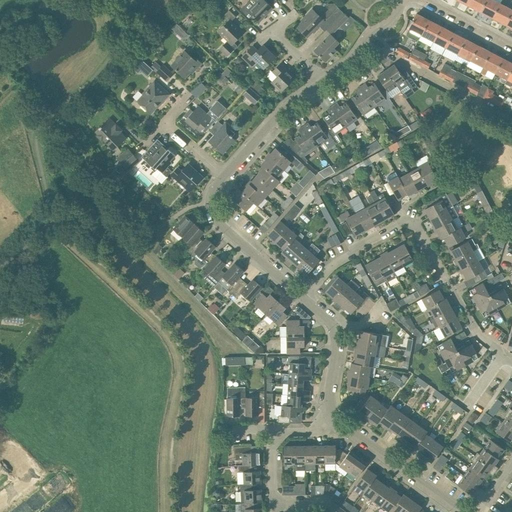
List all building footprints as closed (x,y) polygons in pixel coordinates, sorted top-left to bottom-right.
[(275,0),(258,0),(253,5),(249,1),(241,10),(249,19),(252,16),(259,23),(273,8),(270,5),(275,0)] [(470,0),(468,6),(480,12),(486,0),(470,0)] [(500,4),(493,0),(486,0),(480,12),(492,18),(500,4)] [(334,22),(343,12),(334,4),(328,4),(328,10),(321,17),(325,21),(327,20),(331,24),(334,22)] [(511,10),(511,9),(500,4),(492,18),(504,25),(511,10)] [(317,28),(318,29),(325,21),(321,17),(312,9),(301,21),(302,22),(296,27),(307,38),(317,28)] [(236,17),(229,10),(222,16),(227,21),(217,31),(227,41),(219,49),(227,57),(238,46),(234,43),(244,33),(232,21),(236,17)] [(343,12),(334,22),(339,27),(348,18),(343,12)] [(406,34),(419,40),(421,35),(429,20),(416,14),(406,34)] [(441,27),(429,20),(421,35),(433,41),(441,27)] [(176,24),(172,28),(182,39),(186,35),(176,24)] [(454,33),(441,27),(433,41),(446,48),(454,33)] [(339,43),(330,33),(313,51),(325,62),(337,51),(334,48),(339,43)] [(466,39),(454,33),(446,48),(458,54),(466,39)] [(478,46),(466,39),(458,54),(470,61),(478,46)] [(263,45),(261,47),(257,51),(252,46),(241,57),(252,68),(257,62),(263,69),(275,57),(263,45)] [(483,67),(490,52),(478,46),(470,61),(483,67)] [(410,53),(399,48),(396,53),(407,58),(410,53)] [(421,66),(424,60),(427,55),(414,48),(409,59),(421,66)] [(196,61),(191,56),(184,51),(171,66),(185,78),(192,69),(194,71),(202,63),(198,59),(196,61)] [(503,59),(490,52),(483,67),(480,73),(485,75),(488,70),(495,73),(503,59)] [(136,72),(139,69),(146,75),(151,69),(138,57),(129,66),(136,72)] [(511,70),(511,63),(503,59),(495,73),(501,77),(499,81),(505,84),(507,80),(511,70)] [(424,60),(421,66),(428,69),(430,64),(424,60)] [(281,62),(274,70),(269,75),(274,80),(271,82),(281,92),(295,78),(288,70),(287,71),(285,69),(286,68),(281,62)] [(385,71),(396,86),(397,86),(400,91),(408,85),(411,89),(416,86),(404,68),(399,72),(394,64),(385,71)] [(172,75),(162,65),(156,72),(166,81),(172,75)] [(232,72),(227,68),(222,74),(227,78),(232,72)] [(445,78),(458,85),(463,74),(457,71),(457,72),(451,69),(449,73),(448,73),(445,78)] [(439,75),(445,78),(448,73),(441,70),(439,75)] [(388,92),(396,86),(385,71),(377,76),(388,92)] [(458,85),(470,91),(474,83),(476,80),(463,74),(458,85)] [(170,95),(162,88),(155,81),(142,94),(143,95),(137,101),(151,114),(160,105),(161,106),(170,95)] [(194,97),(205,88),(201,82),(190,91),(194,97)] [(360,87),(374,108),(386,100),(374,83),(368,87),(365,83),(360,87)] [(483,98),(488,88),(488,87),(482,84),(481,87),(474,83),(470,91),(483,98)] [(240,84),(234,90),(238,94),(244,88),(240,84)] [(363,115),(374,108),(360,87),(355,90),(358,95),(352,99),(363,115)] [(260,97),(249,88),(243,94),(254,104),(260,97)] [(494,91),(488,88),(483,98),(495,104),(497,99),(498,97),(493,94),(494,91)] [(495,104),(502,107),(504,102),(497,99),(495,104)] [(219,118),(227,108),(217,100),(209,109),(210,110),(206,114),(198,106),(193,111),(190,109),(184,116),(187,118),(185,120),(195,129),(196,128),(200,132),(202,130),(205,132),(218,117),(219,118)] [(332,107),(346,127),(357,119),(346,103),(340,107),(337,103),(332,107)] [(346,127),(332,107),(327,110),(330,114),(323,118),(328,125),(325,126),(337,143),(341,140),(337,134),(346,127)] [(122,130),(118,126),(116,124),(115,124),(109,118),(95,132),(97,134),(96,135),(102,141),(103,140),(113,150),(126,138),(120,132),(122,130)] [(214,136),(211,139),(209,142),(223,153),(234,140),(232,137),(232,136),(235,132),(236,132),(225,122),(222,125),(218,121),(209,131),(214,136)] [(308,123),(303,127),(310,136),(317,147),(324,142),(328,149),(336,144),(324,127),(322,129),(317,123),(311,127),(308,123)] [(408,125),(393,134),(395,138),(411,130),(408,126),(408,125)] [(285,141),(284,142),(292,149),(307,162),(308,161),(304,155),(306,154),(306,155),(317,147),(310,136),(303,127),(298,130),(301,134),(295,138),(297,142),(294,144),(290,138),(285,142),(285,141)] [(408,145),(418,139),(414,133),(404,138),(408,145)] [(157,139),(141,157),(155,169),(156,168),(162,173),(166,177),(172,171),(167,167),(172,162),(170,161),(175,156),(168,149),(167,150),(165,148),(166,147),(157,139)] [(367,146),(363,149),(366,155),(371,152),(367,146)] [(268,157),(284,171),(291,162),(297,167),(301,162),(289,152),(285,157),(276,148),(268,157)] [(128,149),(116,159),(118,161),(121,165),(133,155),(128,149)] [(369,158),(372,163),(386,155),(383,150),(369,158)] [(133,155),(121,165),(117,168),(123,175),(139,162),(133,155)] [(346,159),(350,164),(357,160),(355,156),(350,159),(349,157),(346,159)] [(284,171),(268,157),(261,165),(264,168),(276,179),(284,171)] [(428,162),(418,168),(427,185),(437,179),(428,162)] [(182,181),(192,189),(203,177),(188,164),(181,171),(177,168),(171,175),(180,183),(182,181)] [(279,181),(276,179),(264,168),(256,176),(272,189),(279,181)] [(427,185),(418,168),(408,173),(418,190),(427,185)] [(298,183),(303,188),(315,174),(310,170),(298,183)] [(348,176),(345,171),(340,174),(342,179),(348,176)] [(401,197),(407,193),(399,178),(398,176),(397,177),(395,173),(388,177),(387,179),(387,180),(388,182),(398,201),(402,199),(401,197)] [(418,190),(408,173),(399,178),(407,193),(408,195),(418,190)] [(272,189),(256,176),(249,184),(264,198),(272,189)] [(339,183),(335,176),(325,182),(328,187),(334,184),(333,182),(335,181),(336,184),(339,183)] [(477,193),(482,191),(475,177),(468,181),(472,189),(474,188),(477,193)] [(296,196),(303,188),(298,183),(296,182),(289,190),(296,196)] [(264,198),(249,184),(242,193),(253,203),(257,206),(264,198)] [(246,211),(253,203),(242,193),(238,189),(229,200),(232,203),(234,201),(246,211)] [(370,193),(371,196),(384,220),(397,213),(395,209),(392,210),(383,193),(377,196),(374,190),(370,193)] [(477,193),(482,203),(487,200),(482,191),(477,193)] [(425,209),(430,219),(453,206),(452,205),(458,202),(452,192),(447,195),(446,193),(435,199),(437,202),(425,209)] [(285,201),(289,204),(293,199),(289,196),(285,201)] [(375,225),(384,220),(371,196),(367,199),(371,205),(365,208),(375,225)] [(482,203),(487,213),(492,211),(487,200),(482,203)] [(356,213),(365,230),(375,225),(365,208),(362,201),(352,207),(356,213)] [(267,235),(276,243),(288,228),(284,225),(289,219),(292,221),(300,209),(295,204),(267,235)] [(326,219),(330,216),(325,206),(321,208),(320,209),(326,219)] [(458,216),(453,206),(430,219),(435,229),(453,219),(458,216)] [(355,236),(365,230),(356,213),(350,216),(348,211),(340,215),(343,221),(346,219),(355,236)] [(498,222),(492,211),(487,213),(486,214),(492,226),(498,222)] [(275,213),(270,218),(274,221),(279,216),(275,213)] [(173,229),(183,238),(195,224),(185,215),(173,229)] [(326,219),(332,230),(337,227),(330,216),(326,219)] [(264,233),(274,221),(270,218),(266,222),(265,221),(259,229),(264,233)] [(443,237),(458,229),(453,219),(435,229),(441,238),(443,237)] [(346,222),(341,225),(347,235),(352,233),(346,222)] [(469,223),(458,229),(443,237),(449,247),(466,238),(464,233),(472,229),(469,223)] [(192,254),(194,252),(202,244),(197,240),(204,232),(195,224),(183,238),(192,246),(188,250),(192,254)] [(344,241),(337,227),(332,230),(334,234),(332,235),(338,245),(344,241)] [(284,250),(294,238),(297,236),(288,228),(276,243),(284,250)] [(294,238),(284,250),(282,253),(290,260),(302,245),(300,243),(304,235),(300,232),(297,236),(294,238)] [(204,270),(204,269),(213,258),(209,255),(216,247),(206,239),(202,244),(194,252),(198,256),(194,261),(204,270)] [(332,259),(350,250),(345,241),(327,251),(332,259)] [(451,250),(456,260),(473,251),(468,241),(451,250)] [(290,260),(298,267),(316,246),(312,243),(307,249),(302,245),(290,260)] [(395,249),(404,266),(413,261),(404,244),(395,249)] [(162,247),(159,245),(153,252),(156,254),(162,247)] [(320,250),(316,246),(298,267),(309,277),(312,273),(310,271),(319,260),(315,256),(320,250)] [(473,251),(456,260),(461,270),(479,260),(484,257),(479,248),(473,251)] [(394,272),(404,266),(395,249),(385,255),(394,272)] [(394,272),(385,255),(375,260),(387,282),(396,277),(393,272),(394,272)] [(214,286),(218,282),(223,276),(219,272),(226,264),(216,256),(213,258),(204,269),(208,273),(204,278),(214,286)] [(386,281),(387,282),(375,260),(365,265),(376,286),(386,281)] [(487,276),(479,260),(461,270),(467,280),(473,277),(476,282),(487,276)] [(232,294),(242,283),(237,279),(244,272),(234,263),(223,276),(218,282),(232,294)] [(174,274),(174,275),(179,279),(184,274),(179,270),(174,274)] [(504,278),(501,273),(487,281),(490,286),(504,278)] [(323,290),(334,299),(347,285),(336,275),(323,290)] [(242,283),(232,294),(236,298),(240,294),(250,302),(262,288),(253,279),(246,287),(242,283)] [(413,284),(417,292),(419,296),(429,291),(426,284),(420,287),(418,284),(417,284),(416,282),(413,284)] [(497,286),(498,289),(489,294),(483,283),(469,291),(484,317),(511,303),(501,284),(497,286)] [(343,306),(355,292),(347,285),(334,299),(343,306)] [(427,309),(429,308),(444,300),(441,293),(443,292),(441,289),(422,299),(427,309)] [(360,296),(355,292),(343,306),(351,314),(361,302),(363,303),(369,296),(363,292),(360,296)] [(417,292),(408,297),(410,301),(419,296),(417,292)] [(254,311),(261,317),(264,314),(266,315),(278,301),(270,294),(267,297),(263,294),(253,304),(257,308),(254,311)] [(408,297),(398,302),(400,307),(410,301),(408,297)] [(390,312),(400,307),(398,302),(396,299),(386,304),(390,312)] [(446,299),(444,300),(429,308),(434,318),(451,309),(446,299)] [(286,308),(278,301),(266,315),(278,326),(287,315),(283,311),(286,308)] [(451,309),(434,318),(435,318),(431,320),(436,329),(440,327),(457,318),(451,309)] [(403,324),(407,319),(402,315),(399,319),(403,324)] [(407,319),(403,324),(411,330),(416,328),(410,317),(407,319)] [(462,328),(457,318),(440,327),(445,337),(462,328)] [(287,338),(304,337),(304,326),(300,326),(300,320),(286,320),(287,338)] [(398,326),(394,329),(399,337),(404,334),(398,326)] [(417,337),(423,335),(416,328),(411,330),(417,337)] [(358,342),(377,346),(379,334),(360,331),(358,342)] [(464,331),(455,336),(458,341),(467,337),(464,331)] [(423,335),(417,337),(414,354),(420,351),(423,335)] [(247,336),(242,342),(248,347),(253,341),(247,336)] [(304,347),(304,337),(287,338),(287,353),(300,353),(300,347),(304,347)] [(469,340),(465,342),(467,344),(457,350),(451,339),(437,347),(452,373),(479,358),(469,340)] [(377,346),(358,342),(356,353),(375,356),(377,346)] [(375,356),(356,353),(354,364),(370,367),(373,367),(375,356)] [(245,357),(225,358),(226,365),(245,365),(245,357)] [(290,363),(289,374),(311,375),(311,369),(304,368),(305,363),(298,363),(299,357),(288,357),(287,363),(290,363)] [(443,365),(440,358),(435,361),(438,367),(443,365)] [(368,377),(370,367),(354,364),(351,364),(349,374),(351,374),(368,377),(369,377),(368,377)] [(311,375),(289,374),(288,385),(303,386),(304,380),(311,381),(311,375)] [(367,388),(368,377),(351,374),(350,377),(349,377),(347,389),(354,391),(354,390),(360,391),(359,395),(365,392),(366,388),(367,388)] [(405,383),(408,378),(403,375),(400,380),(397,378),(394,382),(399,386),(402,382),(405,383)] [(420,385),(423,380),(418,377),(415,381),(420,385)] [(428,384),(423,380),(420,385),(425,388),(428,384)] [(303,386),(288,385),(287,396),(309,397),(310,390),(303,390),(303,386)] [(227,398),(227,416),(240,416),(240,406),(245,406),(245,387),(227,387),(227,398)] [(438,397),(441,393),(436,389),(433,394),(438,397)] [(257,398),(245,398),(245,406),(245,416),(258,416),(258,408),(264,408),(264,391),(257,391),(257,398)] [(446,397),(441,393),(438,397),(443,401),(446,397)] [(369,397),(366,394),(360,397),(363,399),(359,404),(355,409),(365,417),(366,416),(368,417),(367,419),(377,425),(380,421),(387,410),(379,403),(370,396),(369,397)] [(287,396),(286,406),(302,407),(302,402),(309,402),(309,397),(287,396)] [(492,406),(498,410),(503,403),(497,399),(492,406)] [(304,407),(302,407),(286,406),(281,405),(281,416),(278,416),(278,422),(289,423),(290,417),(296,417),(296,412),(303,413),(304,407)] [(380,421),(415,447),(425,434),(427,432),(390,405),(387,410),(380,421)] [(493,416),(498,410),(492,406),(488,412),(493,416)] [(506,417),(502,423),(511,430),(511,409),(511,410),(509,408),(504,416),(506,417)] [(473,412),(471,415),(467,420),(472,423),(478,416),(473,412)] [(486,413),(483,417),(489,421),(491,417),(486,413)] [(511,439),(511,431),(501,424),(496,432),(510,442),(511,439)] [(443,447),(425,434),(415,447),(413,449),(432,462),(443,447)] [(460,444),(465,439),(459,435),(455,440),(460,444)] [(504,450),(490,439),(484,448),(498,459),(504,450)] [(457,449),(460,444),(455,440),(452,445),(457,449)] [(243,460),(243,466),(250,465),(260,465),(259,452),(249,453),(249,446),(234,447),(234,455),(235,455),(235,460),(243,460)] [(284,464),(295,464),(294,446),(284,446),(284,464)] [(295,470),(305,470),(305,446),(294,446),(295,464),(295,470)] [(315,463),(315,446),(305,446),(305,470),(315,470),(315,463)] [(315,463),(325,463),(325,446),(315,446),(315,463)] [(335,463),(335,464),(336,460),(343,451),(340,449),(335,449),(335,446),(325,446),(325,463),(335,463)] [(498,459),(484,448),(479,454),(477,453),(472,460),(474,462),(470,467),(484,478),(485,478),(489,473),(492,475),(498,467),(495,465),(499,459),(498,459)] [(348,472),(358,458),(350,451),(347,455),(343,451),(336,460),(335,464),(348,472)] [(437,461),(443,465),(448,459),(442,455),(437,461)] [(358,458),(348,472),(356,478),(366,464),(358,458)] [(443,465),(437,461),(433,467),(439,472),(443,465)] [(251,484),(261,484),(260,471),(250,471),(250,465),(243,466),(239,466),(239,473),(243,473),(244,484),(244,485),(251,484)] [(470,467),(464,476),(478,486),(484,478),(470,467)] [(356,484),(365,491),(375,478),(376,476),(367,469),(356,484)] [(478,486),(464,476),(457,485),(471,495),(478,486)] [(372,500),(383,484),(375,478),(365,491),(363,494),(372,500)] [(251,490),(251,484),(244,485),(244,484),(240,484),(241,503),(245,503),(252,503),(262,502),(261,490),(251,490)] [(305,484),(295,484),(295,486),(288,486),(288,484),(282,484),(282,495),(305,495),(305,484)] [(324,485),(324,494),(327,494),(338,503),(344,495),(341,493),(339,496),(334,493),(337,489),(331,486),(331,484),(324,484),(324,485)] [(381,506),(392,491),(383,484),(372,500),(381,506)] [(324,485),(315,486),(316,495),(324,494),(324,485)] [(388,511),(390,511),(392,510),(401,497),(392,491),(381,506),(388,511)] [(394,511),(404,511),(412,501),(403,494),(401,497),(392,510),(394,511)] [(412,501),(404,511),(418,511),(422,507),(412,501)] [(262,511),(262,508),(252,509),(252,503),(245,503),(241,503),(241,511),(262,511)] [(350,511),(354,507),(349,503),(345,507),(350,511)]
